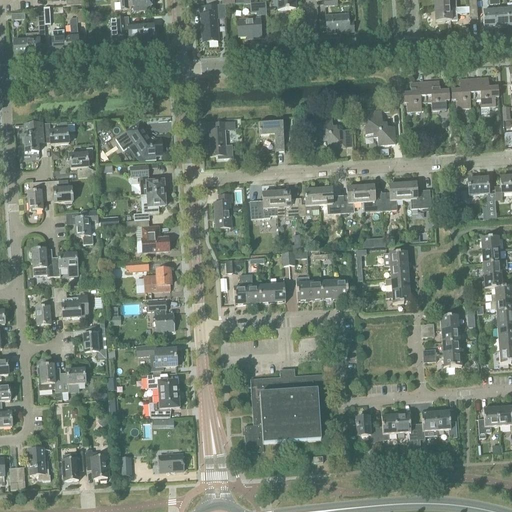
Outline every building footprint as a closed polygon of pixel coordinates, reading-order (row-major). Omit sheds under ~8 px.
[(131,0),(133,13),(151,12),(149,0),(131,0)] [(276,0),(277,12),(295,10),(294,0),(276,0)] [(432,0),(434,11),(456,10),(456,3),(449,4),(449,0),(432,0)] [(477,21),(475,0),(467,0),(468,9),(469,22),(477,21)] [(266,17),(265,4),(250,5),(251,15),(258,15),(258,18),(266,17)] [(203,44),(218,43),(216,15),(219,15),(218,7),(205,8),(206,16),(201,16),(203,44)] [(456,10),(434,11),(434,24),(456,22),(456,17),(469,16),(468,9),(456,10)] [(78,55),(76,24),(84,23),(83,10),(75,11),(76,21),(69,21),(70,38),(64,39),(65,56),(78,55)] [(496,29),(509,28),(508,11),(495,12),(496,29)] [(483,30),(496,29),(495,12),(482,13),(483,30)] [(348,24),(348,16),(325,17),(326,35),(338,35),(338,33),(341,33),(341,34),(353,34),(352,24),(348,24)] [(128,27),(128,19),(110,20),(110,29),(112,29),(112,36),(117,36),(124,36),(124,34),(129,33),(129,42),(144,40),(145,45),(152,45),(151,40),(153,40),(152,27),(138,28),(138,26),(128,27)] [(261,40),(260,20),(237,22),(238,39),(253,38),(253,41),(261,40)] [(26,41),(27,58),(40,58),(38,35),(25,36),(26,41)] [(52,57),(65,56),(64,39),(51,40),(52,57)] [(14,59),(27,58),(26,41),(12,42),(14,59)] [(473,81),(475,103),(480,102),(480,110),(494,109),(494,100),(498,99),(497,89),(488,90),(487,80),(473,81)] [(468,103),(475,103),(473,81),(458,82),(459,92),(450,92),(451,103),(454,103),(455,111),(469,110),(468,103)] [(424,84),(425,106),(430,106),(430,113),(445,112),(444,104),(449,104),(448,92),(439,93),(438,83),(424,84)] [(420,107),(425,106),(424,84),(409,85),(410,95),(401,96),(402,106),(405,106),(406,115),(420,114),(420,107)] [(382,130),(381,112),(357,113),(358,124),(365,123),(365,137),(377,136),(377,147),(395,146),(394,129),(382,130)] [(333,133),(331,117),(316,118),(316,123),(315,123),(316,140),(327,139),(328,150),(353,149),(352,132),(333,133)] [(274,137),(275,155),(284,155),(282,123),(258,125),(259,138),(274,137)] [(50,145),(50,147),(68,146),(66,125),(57,125),(58,133),(49,133),(49,125),(42,126),(44,145),(50,145)] [(233,125),(214,126),(214,133),(209,134),(211,159),(218,158),(218,161),(232,160),(232,148),(226,149),(225,133),(234,132),(233,125)] [(23,137),(24,155),(38,154),(37,145),(44,145),(42,126),(35,126),(28,126),(29,137),(23,137)] [(105,142),(111,136),(105,130),(99,135),(105,142)] [(134,145),(126,134),(114,141),(122,153),(131,147),(134,151),(136,152),(138,152),(142,158),(161,157),(160,142),(152,142),(150,143),(149,142),(145,137),(134,145)] [(406,145),(414,145),(414,136),(405,136),(406,145)] [(92,150),(86,151),(86,156),(69,157),(70,173),(77,173),(77,180),(93,179),(93,172),(88,173),(87,162),(92,162),(92,150)] [(147,197),(164,196),(163,183),(154,183),(154,181),(147,182),(147,178),(148,178),(147,168),(130,169),(130,179),(139,179),(140,197),(147,197)] [(500,190),(494,190),(495,202),(495,203),(501,203),(501,196),(511,195),(511,179),(500,180),(500,190)] [(487,182),(487,181),(467,183),(468,198),(484,197),(486,222),(496,221),(495,203),(495,202),(488,203),(487,182)] [(59,183),(46,184),(48,203),(54,203),(54,205),(72,204),(71,190),(59,191),(59,183)] [(46,184),(33,185),(33,194),(27,195),(28,213),(42,212),(42,204),(48,203),(46,184)] [(402,187),(403,203),(410,202),(411,212),(430,210),(429,193),(416,194),(416,186),(402,187)] [(396,203),(403,203),(402,187),(389,188),(389,196),(381,196),(382,214),(397,213),(396,203)] [(382,214),(380,192),(374,193),(373,189),(360,190),(361,206),(369,205),(369,214),(374,214),(382,214)] [(353,206),(361,206),(360,190),(346,191),(347,199),(339,199),(340,217),(349,216),(349,215),(354,215),(353,206)] [(340,217),(339,199),(331,200),(331,192),(317,193),(318,208),(326,208),(327,218),(340,217)] [(311,209),(318,208),(317,193),(304,194),(304,201),(297,202),(298,219),(306,219),(306,218),(311,218),(311,209)] [(298,219),(297,202),(289,202),(289,195),(275,196),(277,218),(283,218),(284,220),(290,219),(290,220),(298,219)] [(142,216),(148,215),(158,215),(157,209),(165,208),(164,196),(147,197),(140,197),(141,203),(142,216)] [(270,219),(277,218),(275,196),(261,197),(262,204),(249,205),(250,223),(270,222),(270,219)] [(215,232),(230,231),(229,205),(231,205),(230,199),(217,199),(218,206),(213,206),(215,232)] [(77,221),(75,221),(76,240),(82,239),(83,247),(93,246),(92,239),(90,239),(89,221),(96,220),(96,214),(77,215),(77,221)] [(142,216),(135,216),(135,224),(149,223),(148,215),(142,216)] [(114,221),(100,222),(100,232),(115,231),(114,221)] [(158,241),(157,229),(142,231),(143,242),(142,242),(143,255),(168,253),(167,240),(158,241)] [(480,254),(499,253),(498,240),(479,241),(480,254)] [(53,279),(52,259),(51,251),(31,253),(33,278),(47,277),(47,279),(53,279)] [(481,267),(500,265),(499,253),(480,254),(481,267)] [(287,256),(288,267),(296,267),(295,255),(287,256)] [(52,259),(53,279),(59,278),(58,271),(77,270),(76,256),(57,257),(58,259),(52,259)] [(389,270),(407,268),(406,256),(383,257),(384,269),(389,268),(389,270)] [(226,276),(232,275),(231,263),(225,263),(225,266),(221,266),(221,276),(226,275),(226,276)] [(127,273),(143,272),(142,264),(126,265),(127,273)] [(482,279),(501,278),(500,265),(481,267),(482,279)] [(390,282),(408,281),(407,268),(389,270),(390,282)] [(156,279),(144,280),(145,296),(169,294),(169,291),(170,291),(169,273),(156,274),(156,279)] [(234,309),(246,308),(244,277),(238,278),(239,291),(232,291),(234,309)] [(259,308),(258,289),(251,290),(250,277),(244,277),(246,308),(259,308)] [(501,291),(501,290),(501,278),(482,279),(483,293),(493,292),(493,291),(501,291)] [(295,287),(297,305),(309,304),(307,286),(307,281),(296,282),(296,287),(295,287)] [(391,295),(409,294),(408,281),(390,282),(391,295)] [(270,283),(270,288),(272,307),(284,306),(283,288),(276,288),(276,282),(270,283)] [(333,284),(335,303),(347,302),(346,283),(333,284)] [(322,303),(335,303),(333,284),(321,285),(322,303)] [(309,304),(322,303),(321,285),(307,286),(309,304)] [(55,299),(56,318),(62,317),(62,321),(80,320),(80,314),(87,313),(86,297),(78,298),(79,306),(66,306),(65,288),(54,289),(55,299)] [(259,308),(272,307),(270,288),(258,289),(259,308)] [(494,304),(511,302),(511,298),(511,290),(501,290),(501,291),(493,291),(493,292),(494,304)] [(409,294),(391,295),(392,308),(410,306),(409,294)] [(489,298),(479,299),(480,308),(490,307),(489,298)] [(49,318),(56,318),(55,299),(50,299),(42,300),(43,310),(36,311),(37,328),(50,327),(49,318)] [(120,302),(121,316),(142,315),(142,301),(120,302)] [(495,316),(511,314),(511,302),(494,304),(495,316)] [(164,317),(163,313),(166,313),(165,304),(146,305),(147,314),(154,314),(154,317),(155,317),(156,335),(173,334),(172,316),(164,317)] [(117,311),(109,311),(110,321),(117,320),(117,311)] [(496,329),(511,327),(511,314),(495,316),(496,329)] [(440,333),(458,332),(457,319),(439,320),(440,333)] [(497,341),(511,340),(511,327),(496,329),(497,341)] [(85,338),(83,338),(84,356),(98,355),(99,363),(105,362),(104,331),(85,332),(85,338)] [(441,346),(459,344),(458,332),(440,333),(441,346)] [(498,354),(511,352),(511,340),(497,341),(498,354)] [(441,358),(460,357),(459,344),(441,346),(441,358)] [(156,347),(136,350),(137,361),(150,360),(151,373),(163,372),(163,370),(176,369),(175,352),(156,353),(156,347)] [(511,352),(498,354),(499,367),(511,365),(511,352)] [(460,357),(441,358),(442,371),(461,370),(460,357)] [(0,377),(8,377),(7,363),(0,363),(0,377)] [(62,394),(60,375),(54,376),(53,368),(39,368),(39,370),(37,370),(38,377),(40,377),(41,392),(56,391),(57,395),(62,394)] [(60,375),(62,394),(80,393),(79,386),(85,386),(84,372),(66,373),(66,375),(60,375)] [(294,380),(294,376),(286,376),(286,377),(279,377),(280,381),(250,383),(252,429),(243,429),(245,456),(263,455),(263,448),(321,444),(321,435),(329,435),(324,378),(294,380)] [(158,398),(178,397),(177,383),(166,384),(165,377),(147,378),(148,392),(158,391),(158,398)] [(0,409),(2,410),(2,404),(10,403),(9,389),(0,389),(0,409)] [(178,397),(158,398),(159,405),(148,406),(149,421),(168,420),(167,412),(179,411),(178,397)] [(117,401),(108,402),(110,423),(118,422),(117,401)] [(2,410),(0,409),(0,429),(11,429),(10,415),(3,416),(2,410)] [(510,410),(496,411),(498,429),(509,428),(510,436),(511,436),(511,435),(511,419),(511,420),(510,410)] [(77,411),(69,411),(69,419),(77,419),(77,411)] [(483,422),(478,423),(479,438),(479,441),(485,440),(485,435),(491,435),(490,430),(498,429),(496,411),(482,412),(483,422)] [(435,416),(436,434),(450,433),(450,440),(456,439),(455,424),(449,424),(449,415),(435,416)] [(424,435),(436,434),(435,416),(421,417),(421,426),(415,426),(417,442),(419,442),(424,441),(424,435)] [(417,442),(415,426),(409,427),(409,418),(395,419),(396,437),(410,436),(411,442),(417,442)] [(383,438),(396,437),(395,419),(381,420),(381,429),(376,429),(377,445),(384,445),(383,438)] [(350,440),(361,440),(370,439),(370,446),(377,445),(376,429),(369,430),(369,421),(354,422),(355,430),(349,430),(350,440)] [(156,434),(155,439),(149,439),(149,443),(159,444),(161,435),(156,434)] [(44,471),(43,452),(28,453),(30,478),(38,477),(39,483),(50,482),(49,471),(44,471)] [(92,453),(85,453),(86,473),(92,472),(93,481),(107,481),(106,460),(97,461),(97,455),(92,455),(92,453)] [(65,472),(66,484),(81,483),(80,472),(83,472),(82,454),(75,454),(75,457),(71,457),(71,461),(63,462),(64,473),(65,472)] [(184,473),(183,469),(183,456),(158,457),(159,475),(166,474),(184,473)] [(131,461),(119,461),(120,480),(132,480),(131,461)]
